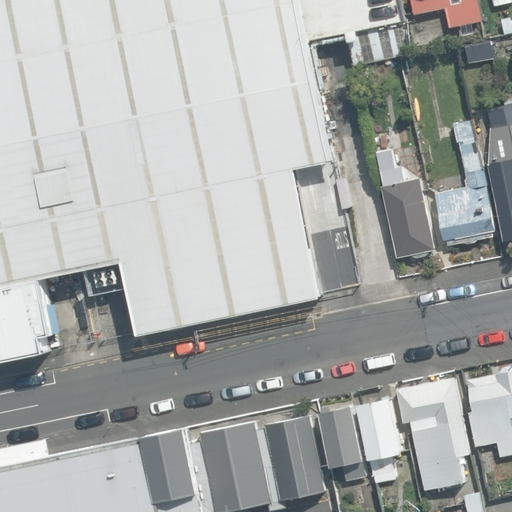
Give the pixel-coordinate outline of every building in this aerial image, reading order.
[(403,15),(399,0),(0,0),(0,286),(46,277),(129,264),(144,332),(327,295),(301,167),(343,158),(318,32),(403,15)] [(413,0),(417,15),(448,8),(452,26),(483,19),(478,0),(413,0)] [(506,35),(511,33),(511,17),(503,19),(506,35)] [(349,33),(356,66),(413,54),(406,21),(349,33)] [(467,45),(471,63),(495,58),(492,40),(467,45)] [(511,238),(511,126),(507,105),(490,108),(493,126),(490,164),(505,240),(511,238)] [(450,239),(451,244),(466,242),(469,243),(478,241),(480,239),(496,236),(495,231),(498,230),(493,203),(492,203),(488,184),(484,168),(474,119),(456,123),(460,143),(462,142),(470,178),(468,179),(469,186),(438,193),(447,239),(450,239)] [(384,185),(400,257),(437,249),(422,177),(408,180),(404,165),(397,166),(393,148),(380,151),(387,185),(384,185)] [(0,286),(0,361),(51,350),(47,334),(57,332),(46,277),(0,286)] [(511,363),(506,365),(500,373),(469,378),(475,411),(471,411),(477,446),(499,442),(501,455),(511,453),(511,363)] [(474,451),(456,377),(397,391),(405,422),(411,420),(428,490),(470,480),(463,454),(474,451)] [(374,457),(379,482),(398,478),(393,454),(405,451),(394,398),(361,404),(372,458),(374,457)] [(346,463),(349,480),(371,475),(357,405),(324,412),(335,465),(346,463)] [(0,447),(0,511),(224,511),(271,502),(273,510),(290,507),(288,498),(328,490),(313,414),(268,423),(269,427),(260,428),(258,420),(203,431),(205,439),(193,442),(190,426),(148,435),(53,454),(50,437),(0,447)] [(385,505),(393,503),(388,487),(381,489),(385,505)] [(483,511),(477,491),(462,495),(467,511),(466,511),(483,511)]
